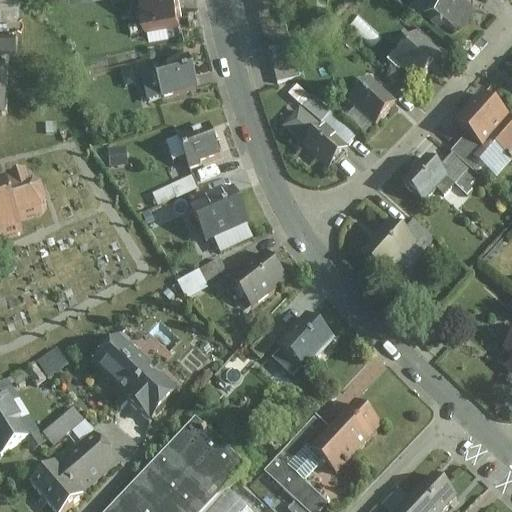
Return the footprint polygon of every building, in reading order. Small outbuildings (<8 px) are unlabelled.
[(174,0),(140,0),(145,24),(178,18),(174,0)] [(298,78),(277,0),(254,0),(276,84),(298,78)] [(427,0),(421,7),(449,31),(473,4),(468,0),(427,0)] [(20,34),(0,34),(0,50),(21,49),(20,34)] [(440,58),(414,35),(391,62),(418,84),(440,58)] [(189,56),(152,65),(161,98),(198,89),(189,56)] [(394,108),(366,83),(348,103),(376,128),(394,108)] [(511,123),(478,94),(451,124),(465,136),(479,148),(485,141),(504,158),(508,154),(511,156),(511,123)] [(346,153),(295,109),(277,130),(327,174),(346,153)] [(209,124),(176,135),(187,168),(220,157),(209,124)] [(486,155),(479,148),(465,136),(449,154),(450,155),(467,169),(471,172),(486,155)] [(464,173),(467,169),(450,155),(436,169),(445,178),(433,191),(442,198),(453,186),(465,197),(471,191),(470,186),(474,182),(464,173)] [(423,157),(398,184),(421,204),(433,191),(445,178),(436,169),(423,157)] [(192,178),(152,194),(157,207),(197,191),(192,178)] [(0,245),(24,238),(20,225),(44,218),(47,211),(43,195),(36,192),(31,193),(28,183),(0,191),(0,245)] [(233,188),(189,207),(206,245),(249,226),(233,188)] [(411,221),(400,233),(414,245),(422,252),(433,241),(411,221)] [(385,277),(414,245),(400,233),(388,222),(359,255),(385,277)] [(253,311),(288,284),(265,254),(230,282),(253,311)] [(219,261),(198,273),(205,286),(226,274),(219,261)] [(309,373),(335,344),(305,317),(279,346),(309,373)] [(267,334),(251,352),(260,361),(277,343),(267,334)] [(511,337),(499,352),(508,360),(500,369),(511,379),(511,337)] [(179,393),(118,338),(90,369),(150,424),(179,393)] [(36,362),(48,379),(70,363),(58,347),(36,362)] [(10,389),(0,395),(0,455),(38,432),(10,389)] [(338,477),(384,429),(356,403),(329,431),(310,451),(338,477)] [(73,410),(54,426),(64,438),(83,422),(73,410)] [(310,451),(329,431),(316,419),(264,475),(303,511),(322,511),(328,506),(287,469),(307,448),(310,451)] [(207,511),(247,470),(195,421),(109,511),(207,511)] [(84,422),(47,453),(55,463),(81,496),(119,463),(84,422)] [(55,463),(30,484),(53,511),(66,511),(83,498),(81,496),(55,463)] [(442,511),(455,499),(430,476),(397,511),(442,511)]
